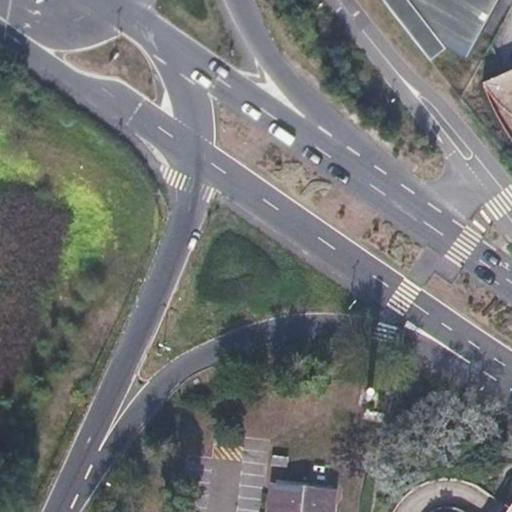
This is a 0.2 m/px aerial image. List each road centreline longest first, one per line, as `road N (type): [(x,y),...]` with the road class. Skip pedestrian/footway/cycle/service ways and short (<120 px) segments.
road 1 (motorway): [(68,511),(155,391),(201,356),(254,336),(359,332),(511,381)]
road 2 (motorway): [(57,511),(192,207),(198,156)]
road 3 (secondary): [(198,156),(511,369)]
road 4 (secondary): [(0,22),(198,156)]
road 5 (residential): [(341,0),(481,184)]
road 6 (motorway): [(319,152),(314,112),(237,0)]
road 7 (secondary): [(319,152),(182,59)]
road 8 (secondary): [(438,233),(319,152)]
